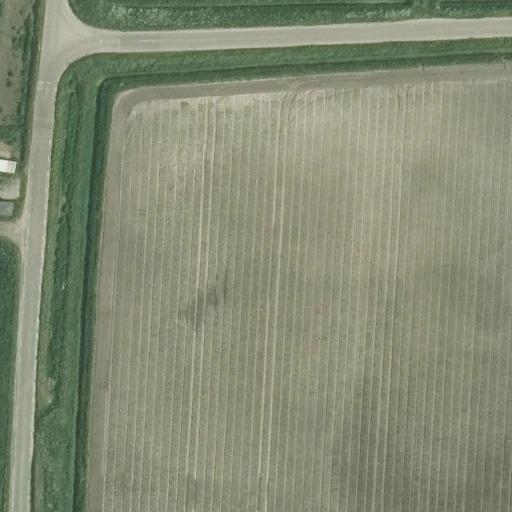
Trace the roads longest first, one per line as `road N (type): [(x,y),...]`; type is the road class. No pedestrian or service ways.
road 1 (unclassified): [(15,511),(48,45)]
road 2 (unclassified): [(48,45),(511,18)]
